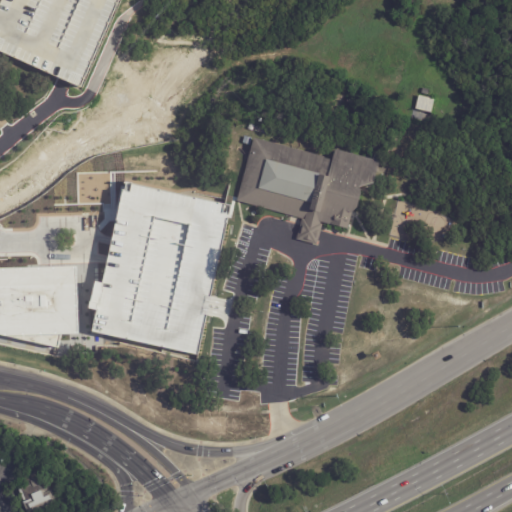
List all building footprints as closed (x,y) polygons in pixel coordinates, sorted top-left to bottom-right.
[(0,3),(1,0),(119,0),(83,86),(0,50),(0,3)] [(432,114),(429,122),(414,118),(419,96),(435,99),(432,114)] [(243,143),(245,136),(253,138),(251,145),(243,143)] [(254,137),(237,200),(301,217),(295,238),(317,244),(322,222),(348,229),(352,211),(357,208),(360,199),(361,186),(374,182),(380,160),(335,149),(332,158),(254,137)] [(131,183),(222,204),(190,347),(99,326),(131,183)] [(0,267),(0,333),(18,338),(86,337),(84,266),(0,267)] [(30,511),(27,511),(17,490),(26,485),(23,479),(39,471),(53,501),(30,511)]
